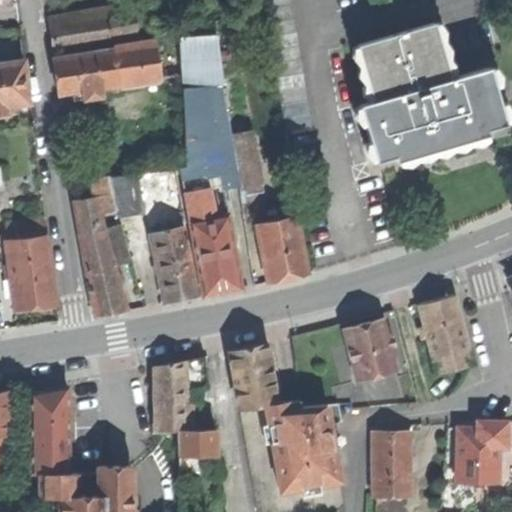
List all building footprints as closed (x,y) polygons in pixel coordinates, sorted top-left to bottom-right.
[(264,0),(266,11),(286,132),(311,128),(290,0),(264,0)] [(134,12),(133,5),(48,19),(52,50),(67,48),(67,47),(88,44),(88,43),(137,35),(134,12)] [(151,11),(134,12),(137,35),(156,34),(151,11)] [(357,45),(372,101),(451,80),(435,23),(357,45)] [(179,39),(184,87),(205,85),(222,84),(223,84),(216,35),(179,39)] [(160,79),(154,39),(114,44),(115,48),(54,58),(59,94),(83,90),(84,98),(92,97),(102,95),(101,88),(160,79)] [(23,59),(0,62),(0,113),(6,113),(5,105),(28,102),(25,80),(23,59)] [(451,80),(372,101),(358,105),(375,160),(395,155),(396,160),(433,150),(434,148),(450,143),(451,145),(464,141),(488,134),(487,129),(506,124),(490,69),(451,80)] [(230,133),(222,84),(205,85),(205,86),(183,89),(186,166),(180,167),(190,221),(202,296),(230,290),(241,288),(229,214),(212,217),(209,206),(203,174),(228,170),(216,134),(230,133)] [(243,186),(260,183),(250,131),(233,134),(243,186)] [(172,301),(198,297),(183,226),(187,223),(176,169),(139,174),(111,177),(114,188),(141,185),(151,233),(152,233),(165,302),(172,301)] [(229,214),(228,170),(203,174),(209,206),(212,217),(229,214)] [(116,312),(126,310),(111,257),(100,213),(118,209),(115,194),(113,193),(110,175),(85,178),(87,198),(75,200),(94,316),(116,312)] [(282,278),(307,273),(296,216),(256,224),(267,282),(282,278)] [(15,310),(57,304),(47,235),(44,235),(42,217),(6,221),(8,239),(4,240),(5,246),(0,246),(0,255),(6,255),(11,289),(15,310)] [(437,373),(473,365),(454,294),(419,303),(425,327),(437,373)] [(357,382),(396,372),(388,343),(382,320),(343,329),(357,382)] [(229,350),(240,408),(278,402),(267,342),(258,343),(229,350)] [(206,387),(206,355),(190,359),(174,362),(154,365),(155,415),(153,415),(153,433),(177,433),(177,430),(187,429),(187,404),(193,403),(201,403),(201,386),(206,387)] [(31,471),(39,472),(69,472),(69,384),(52,387),(31,391),(31,471)] [(0,483),(5,483),(10,483),(10,390),(0,391),(0,483)] [(257,511),(315,511),(339,506),(343,500),(331,420),(341,419),(339,400),(309,405),(301,406),(300,398),(278,402),(240,408),(257,511)] [(459,429),(457,481),(497,482),(498,461),(505,461),(506,422),(477,421),(477,429),(468,429),(459,429)] [(193,429),(187,429),(177,430),(177,433),(178,473),(214,473),(212,429),(193,429)] [(379,494),(407,494),(411,494),(410,463),(410,431),(372,431),(373,494),(379,494)] [(112,511),(125,511),(125,467),(97,467),(97,472),(69,472),(39,472),(39,495),(56,495),(56,511),(112,511)] [(405,511),(407,494),(379,494),(377,511),(405,511)]
